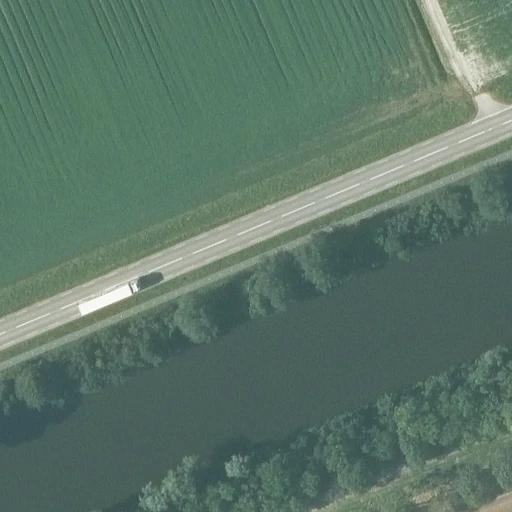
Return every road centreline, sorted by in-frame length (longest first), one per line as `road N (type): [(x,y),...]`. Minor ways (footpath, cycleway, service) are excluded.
road 1 (primary): [(0,336),(511,122)]
road 2 (unclassified): [(280,511),(511,415)]
